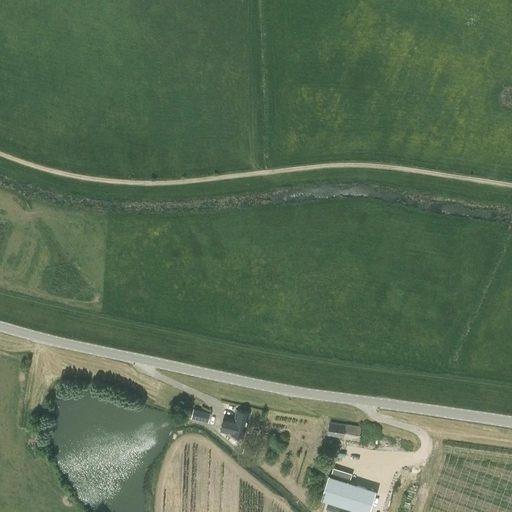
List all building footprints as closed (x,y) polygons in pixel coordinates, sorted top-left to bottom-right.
[(192,417),(208,421),(210,413),(194,409),(192,417)] [(243,436),(249,413),(236,410),(234,420),(223,418),(220,430),(219,432),(232,435),(232,436),(243,438),(243,436)] [(345,426),(329,423),(327,435),(358,440),(360,427),(345,424),(345,426)] [(331,473),(350,479),(352,473),(333,467),(331,473)] [(328,476),(321,498),(320,500),(357,511),(369,511),(376,491),(328,476)]
